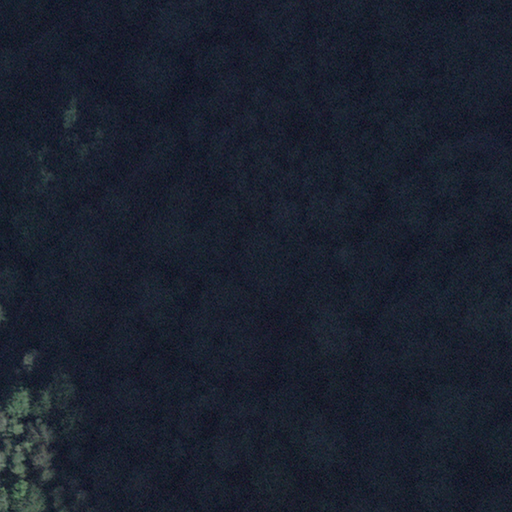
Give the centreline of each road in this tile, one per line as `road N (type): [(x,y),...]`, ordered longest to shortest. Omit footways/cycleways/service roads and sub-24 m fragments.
road 1 (track): [(174,511),(245,401),(281,314),(480,130),(511,122)]
road 2 (track): [(237,0),(161,151),(66,238),(0,368)]
road 3 (track): [(511,164),(386,277),(364,380),(370,511)]
